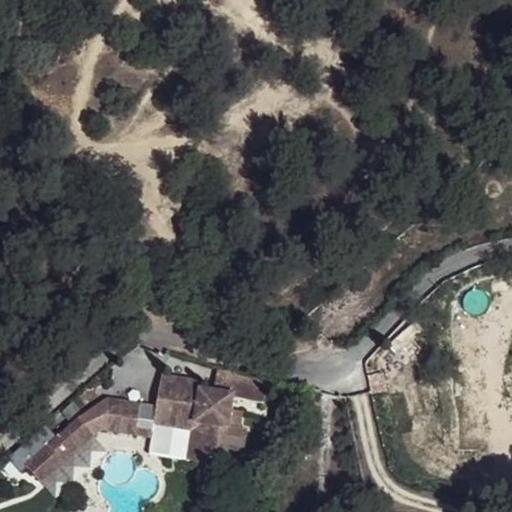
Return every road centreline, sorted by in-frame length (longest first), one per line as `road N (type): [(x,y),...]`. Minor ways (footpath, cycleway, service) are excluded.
road 1 (residential): [(0,465),(186,327),(235,328),(293,363),(340,366),(454,260),(511,244)]
road 2 (track): [(0,179),(71,145),(140,125),(193,95),(285,21),(299,0)]
